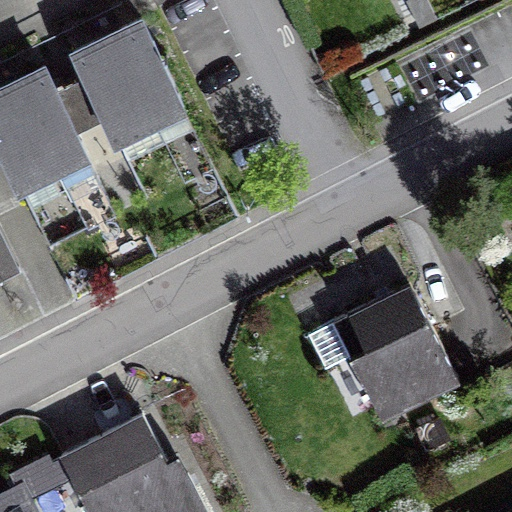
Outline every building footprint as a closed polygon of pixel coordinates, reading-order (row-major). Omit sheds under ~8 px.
[(141,18),(107,34),(147,120),(154,117),(184,179),(212,165),(141,18)] [(114,136),(147,120),(107,34),(73,51),(114,136)] [(44,65),(10,82),(52,167),(57,164),(87,226),(115,212),(44,65)] [(0,148),(17,184),(52,167),(10,82),(0,86),(0,148)] [(0,273),(19,265),(0,225),(0,273)] [(350,353),(383,415),(458,377),(409,280),(309,331),(326,365),(350,353)] [(142,413),(61,454),(91,511),(101,505),(104,511),(207,511),(187,472),(176,478),(142,413)] [(18,485),(0,493),(0,511),(31,511),(25,498),(60,480),(47,455),(12,472),(18,485)]
